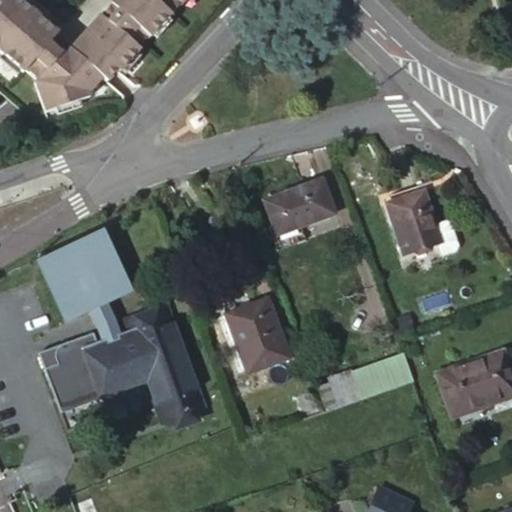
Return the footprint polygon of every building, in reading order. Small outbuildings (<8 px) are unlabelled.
[(112,0),(107,6),(105,4),(75,39),(60,26),(62,23),(35,0),(0,0),(0,36),(28,61),(31,58),(42,69),(39,73),(42,104),(89,100),(88,94),(102,80),(107,84),(117,73),(120,74),(139,52),(137,50),(147,39),(149,40),(169,17),(171,18),(186,0),(112,0)] [(318,185),(262,205),(274,239),(330,219),(318,185)] [(419,196),(382,209),(399,260),(433,248),(436,247),(430,230),(419,196)] [(436,247),(433,248),(437,261),(451,256),(453,251),(445,225),(430,230),(436,247)] [(52,264),(38,271),(58,314),(74,319),(89,313),(91,312),(90,311),(104,304),(127,294),(103,241),(88,247),(52,264)] [(50,259),(52,264),(88,247),(86,242),(50,259)] [(265,302),(223,317),(234,346),(238,345),(250,377),(287,363),(265,302)] [(91,312),(89,313),(94,324),(101,343),(103,343),(105,347),(116,343),(115,339),(117,337),(110,318),(104,304),(90,311),(91,312)] [(181,361),(192,358),(186,341),(175,344),(163,311),(125,324),(128,334),(115,339),(116,343),(105,347),(103,343),(101,343),(95,345),(92,336),(61,347),(59,347),(58,348),(56,349),(55,350),(54,352),(53,353),(53,355),(52,357),(52,358),(52,360),(53,363),(55,367),(43,371),(41,372),(57,417),(97,403),(98,407),(99,406),(96,396),(144,379),(155,409),(161,425),(174,420),(199,412),(181,361)] [(58,348),(59,347),(37,355),(43,371),(55,367),(53,363),(52,360),(52,358),(52,357),(53,355),(53,353),(54,352),(55,350),(56,349),(58,348)] [(511,392),(498,353),(435,375),(449,419),(472,412),(470,407),(511,393),(511,392)] [(402,363),(400,356),(373,366),(366,368),(371,380),(405,368),(402,363)] [(371,380),(366,368),(326,383),(331,395),(371,380)] [(405,368),(371,380),(377,395),(410,382),(408,377),(405,368)] [(377,395),(371,380),(331,395),(337,412),(368,401),(378,397),(377,395)] [(378,397),(411,385),(410,382),(377,395),(378,397)] [(326,383),(314,387),(325,416),(332,414),(337,412),(331,395),(326,383)] [(377,488),(365,511),(408,511),(412,504),(377,488)]
